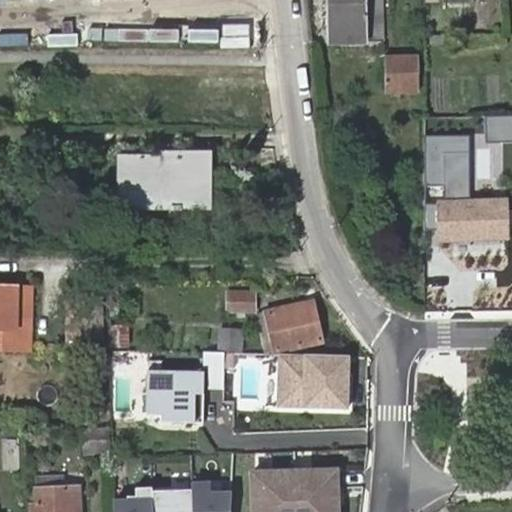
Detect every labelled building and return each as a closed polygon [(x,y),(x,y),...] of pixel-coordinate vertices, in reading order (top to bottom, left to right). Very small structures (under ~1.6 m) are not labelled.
[(323,0),(324,26),(333,26),(332,0),(323,0)] [(332,0),(333,26),(334,42),(384,40),(381,0),(332,0)] [(423,48),(390,47),(390,89),(424,89),(423,48)] [(433,119),(432,148),(454,148),(454,118),(433,119)] [(68,168),(68,158),(20,157),(20,168),(68,168)] [(119,209),(206,208),(206,157),(119,157),(119,209)] [(437,203),(438,238),(509,238),(509,203),(437,203)] [(0,287),(0,338),(28,339),(28,287),(0,287)] [(228,290),(229,307),(255,307),(255,290),(228,290)] [(265,311),(273,349),(322,339),(313,301),(265,311)] [(202,373),(149,371),(148,412),(162,413),(162,422),(205,424),(206,389),(225,390),(226,352),(202,351),(202,373)] [(280,355),(279,408),(351,409),(352,357),(280,355)] [(105,433),(63,433),(64,458),(105,457),(105,433)] [(343,511),(342,469),(252,471),(252,511),(343,511)] [(61,474),(33,474),(33,488),(61,487),(61,474)] [(229,511),(231,495),(207,495),(207,485),(191,485),(191,490),(190,511),(229,511)] [(27,501),(26,511),(77,511),(78,487),(61,487),(33,488),(33,501),(27,501)] [(124,504),(110,504),(109,511),(150,511),(150,492),(150,490),(134,490),(134,497),(125,498),(124,504)] [(190,511),(191,490),(150,492),(150,511),(190,511)]
